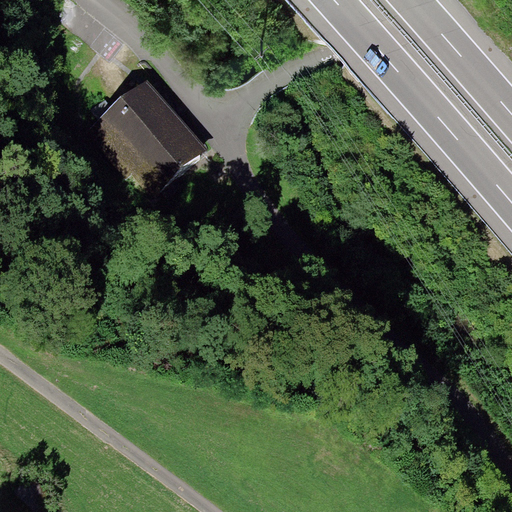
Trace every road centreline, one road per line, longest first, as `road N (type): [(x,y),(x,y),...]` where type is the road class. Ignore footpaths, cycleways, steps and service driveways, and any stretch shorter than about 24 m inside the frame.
road 1 (track): [(511,473),(475,423),(288,242),(238,177),(226,109),(135,49),(88,0)]
road 2 (residential): [(226,109),(316,58),(479,0)]
road 3 (motorway): [(332,0),(511,203)]
road 4 (track): [(213,511),(0,354)]
road 5 (motorway): [(511,112),(413,0)]
